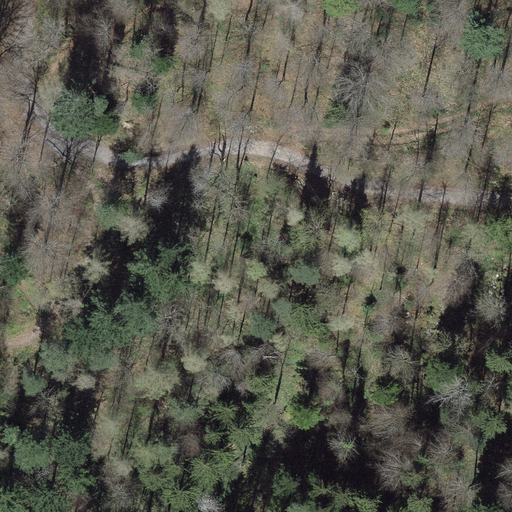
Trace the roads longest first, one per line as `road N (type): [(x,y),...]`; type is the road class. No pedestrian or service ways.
road 1 (track): [(511,201),(353,187),(252,147),(122,165),(87,155)]
road 2 (track): [(61,129),(25,97),(20,19),(30,0)]
